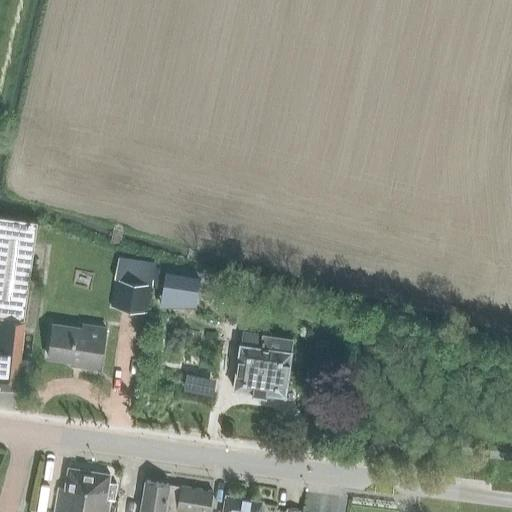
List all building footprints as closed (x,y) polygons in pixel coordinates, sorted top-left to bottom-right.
[(0,317),(23,320),(36,221),(0,215),(0,317)] [(155,262),(117,256),(110,307),(147,312),(155,262)] [(166,271),(163,291),(197,296),(200,276),(166,271)] [(245,322),(249,297),(231,294),(226,320),(245,322)] [(23,320),(0,317),(0,389),(16,390),(21,330),(23,320)] [(100,368),(105,328),(82,324),(81,329),(52,324),(47,356),(71,360),(70,364),(100,368)] [(290,351),(292,338),(242,331),(241,344),(240,344),(233,388),(284,395),(291,351),(290,351)] [(113,500),(116,483),(108,482),(109,474),(68,467),(65,488),(58,487),(54,511),(107,511),(109,499),(113,500)] [(208,511),(212,491),(146,480),(140,511),(208,511)] [(260,511),(262,500),(226,493),(222,511),(260,511)]
